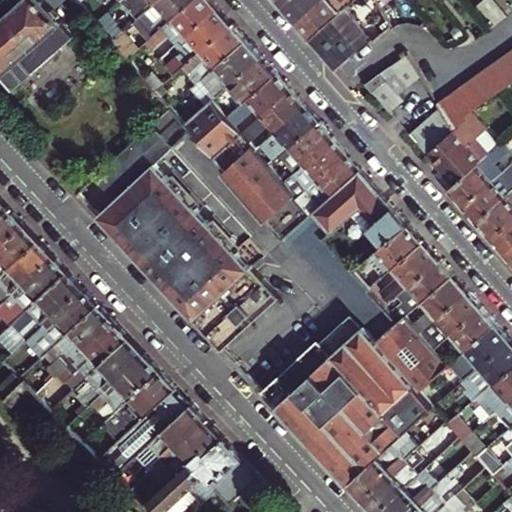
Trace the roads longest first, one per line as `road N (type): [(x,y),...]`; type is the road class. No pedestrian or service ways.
road 1 (residential): [(340,511),(0,150)]
road 2 (residential): [(253,0),(511,294)]
